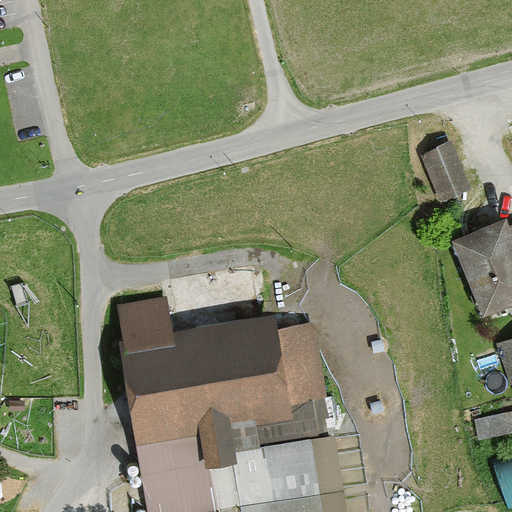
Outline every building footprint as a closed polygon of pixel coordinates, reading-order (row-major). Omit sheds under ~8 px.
[(435,202),(467,190),(446,133),(414,144),(435,202)] [(499,210),(442,235),(478,317),(511,302),(511,216),(503,220),(499,210)] [(260,500),(317,492),(309,432),(297,433),(292,396),(325,391),(315,315),(274,321),(270,295),(112,317),(130,442),(197,433),(201,462),(254,454),(260,500)] [(511,330),(493,336),(511,398),(511,330)] [(506,410),(477,414),(479,430),(507,426),(506,410)] [(507,502),(511,500),(511,448),(494,454),(507,502)]
